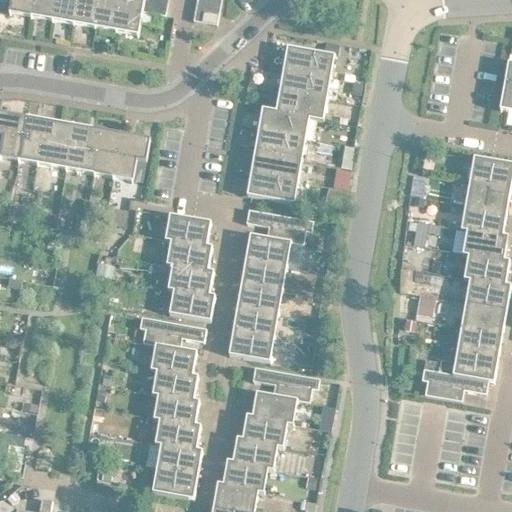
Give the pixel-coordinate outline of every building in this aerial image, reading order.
[(35,16),(38,0),(15,0),(13,12),(14,12),(14,13),(15,11),(35,14),(35,16)] [(56,20),(57,20),(60,0),(38,0),(35,16),(36,16),(36,14),(56,18),(56,20)] [(77,24),(78,24),(82,0),(60,0),(57,20),(57,18),(78,22),(77,24)] [(99,27),(99,28),(103,0),(82,0),(78,24),(79,22),(99,25),(99,27)] [(120,31),(125,0),(103,0),(99,28),(100,28),(100,26),(120,29),(120,31)] [(125,0),(120,31),(121,31),(121,29),(142,33),(141,35),(142,35),(142,34),(143,35),(145,22),(162,25),(164,14),(147,11),(148,0),(125,0)] [(172,3),(153,0),(148,0),(147,11),(164,14),(170,15),(172,3)] [(201,0),(198,20),(205,21),(207,10),(223,13),(226,1),(218,0),(201,0)] [(207,10),(205,21),(221,24),(223,13),(207,10)] [(287,68),(336,77),(336,76),(334,76),(338,56),(340,56),(339,55),(292,46),(292,47),(291,47),(293,48),(289,68),(287,68)] [(283,89),(332,98),(330,97),(334,77),(336,77),(287,68),(287,69),(289,69),(286,89),(283,89)] [(359,82),(357,93),(366,94),(367,83),(359,82)] [(285,90),(282,110),(282,111),(313,117),(313,118),(328,120),(329,120),(329,119),(327,119),(330,98),(332,99),(332,98),(283,89),(283,90),(285,90)] [(262,129),(262,130),(311,138),(309,137),(313,118),(313,117),(282,111),(282,110),(267,107),(267,108),(266,108),(266,109),(268,109),(264,130),(262,129)] [(22,160),(23,161),(31,115),(30,115),(30,117),(3,112),(3,110),(2,110),(2,111),(1,110),(0,118),(0,134),(7,135),(3,156),(4,156),(3,157),(4,157),(5,155),(23,158),(22,160)] [(41,164),(42,164),(46,141),(55,143),(59,120),(58,122),(31,117),(31,115),(23,161),(24,159),(42,162),(41,164)] [(344,116),(343,124),(351,125),(352,117),(344,116)] [(70,169),(78,123),(77,125),(59,122),(60,120),(59,120),(55,143),(46,141),(42,164),(42,162),(70,167),(70,169)] [(98,174),(102,151),(93,149),(97,127),(97,126),(96,129),(78,125),(79,123),(78,123),(70,169),(71,167),(98,172),(98,174)] [(117,177),(125,132),(125,131),(125,134),(97,129),(97,127),(93,149),(102,151),(98,174),(99,174),(99,172),(117,175),(117,177)] [(259,150),(259,151),(307,159),(305,159),(309,138),(311,139),(311,138),(262,130),(264,130),(261,151),(259,150)] [(125,132),(117,177),(118,177),(118,175),(136,179),(136,181),(137,181),(137,180),(137,179),(141,159),(151,161),(155,137),(154,137),(153,136),(153,139),(125,134),(126,132),(125,132)] [(255,171),(304,180),(302,179),(305,160),(307,160),(307,159),(259,151),(258,151),(260,152),(257,171),(255,171)] [(473,180),(473,181),(511,187),(511,162),(478,157),(477,157),(477,158),(479,158),(475,181),(473,180)] [(141,159),(137,179),(147,181),(151,161),(141,159)] [(341,167),(337,187),(352,189),(352,188),(353,183),(356,170),(341,167)] [(304,180),(255,171),(255,172),(257,172),(253,194),(251,193),(251,194),(252,194),(252,195),(299,203),(300,203),(300,202),(298,202),(302,180),(304,180)] [(469,204),(469,205),(511,212),(511,206),(511,194),(508,194),(509,188),(511,188),(511,187),(473,181),(475,182),(471,204),(469,204)] [(89,199),(85,219),(100,222),(104,202),(89,199)] [(466,229),(472,231),(473,230),(507,236),(510,218),(504,217),(505,212),(511,213),(511,212),(469,205),(471,205),(467,228),(465,228),(465,229),(466,229)] [(274,226),(272,237),(272,238),(294,242),(294,243),(296,243),(308,245),(308,244),(307,244),(310,230),(315,231),(315,232),(316,232),(318,221),(253,209),(251,223),(252,223),(252,222),(274,226)] [(170,240),(176,241),(177,240),(211,246),(214,229),(208,228),(210,220),(174,214),(174,215),(173,215),(175,216),(171,239),(169,238),(169,239),(170,239),(170,240)] [(467,254),(474,255),(474,254),(508,260),(511,243),(506,242),(507,236),(473,230),(472,231),(468,253),(466,252),(466,253),(467,253),(467,254)] [(253,242),(250,259),(292,266),(290,265),(294,243),(294,242),(272,238),(272,237),(260,235),(259,243),(253,242)] [(419,237),(418,244),(429,246),(431,239),(419,237)] [(171,264),(178,266),(178,265),(212,271),(215,253),(210,252),(211,246),(177,240),(176,241),(172,263),(170,263),(170,264),(171,264)] [(468,279),(475,280),(475,279),(510,285),(511,271),(511,267),(507,267),(508,260),(474,254),(474,255),(470,277),(468,277),(468,278),(468,279)] [(249,265),(246,282),(288,290),(286,289),(290,266),(292,267),(292,266),(250,259),(250,260),(256,261),(255,266),(249,265)] [(172,289),(179,290),(179,289),(214,295),(217,278),(211,277),(212,271),(178,265),(178,266),(174,288),(172,288),(172,289)] [(15,276),(13,285),(25,287),(27,279),(15,276)] [(469,302),(469,303),(511,310),(511,304),(511,291),(509,291),(510,285),(475,279),(475,280),(471,303),(469,302)] [(245,289),(242,306),(284,314),(284,313),(282,313),(286,290),(288,290),(246,282),(246,284),(251,285),(251,290),(245,289)] [(179,289),(179,290),(175,312),(173,312),(173,313),(174,313),(174,314),(215,321),(218,303),(212,302),(214,295),(179,289)] [(425,295),(422,313),(437,315),(440,298),(425,295)] [(465,326),(465,327),(507,334),(507,333),(501,332),(502,327),(508,328),(511,310),(469,303),(471,303),(467,327),(465,326)] [(240,313),(237,330),(279,337),(277,336),(281,314),(283,314),(284,314),(242,306),(241,307),(247,308),(246,314),(240,313)] [(159,345),(161,346),(161,345),(183,349),(184,348),(186,337),(207,341),(207,342),(208,342),(211,328),(146,317),(144,328),(145,328),(145,327),(150,328),(148,342),(147,342),(147,343),(159,345)] [(311,319),(307,341),(319,343),(323,321),(311,319)] [(411,319),(410,329),(420,330),(421,321),(411,319)] [(461,350),(503,358),(503,357),(497,356),(498,351),(504,352),(507,334),(465,327),(467,328),(463,350),(461,350)] [(279,337),(237,330),(237,331),(243,332),(242,337),(236,336),(233,354),(274,362),(274,361),(275,361),(275,360),(273,360),(277,337),(279,338),(279,337)] [(11,335),(10,345),(22,347),(22,343),(26,344),(27,338),(11,335)] [(155,370),(162,371),(162,370),(197,376),(200,358),(194,357),(195,350),(184,348),(183,349),(161,345),(161,346),(157,368),(155,368),(155,369),(155,370)] [(463,351),(459,374),(458,375),(493,381),(494,374),(500,375),(503,358),(461,350),(461,351),(463,351)] [(430,359),(428,369),(443,372),(445,361),(430,359)] [(280,384),(278,395),(278,396),(300,400),(300,401),(302,401),(302,400),(314,402),(314,401),(316,388),(321,389),(322,390),(324,379),(259,367),(257,381),(258,381),(258,380),(280,384)] [(458,375),(459,374),(457,374),(456,374),(443,372),(428,369),(426,380),(427,380),(432,380),(430,394),(429,394),(429,395),(466,401),(466,400),(468,389),(490,393),(489,394),(490,394),(493,381),(458,375)] [(157,394),(163,395),(164,394),(198,400),(201,383),(195,382),(197,376),(162,370),(162,371),(158,393),(156,393),(157,393),(157,394)] [(108,373),(106,383),(114,384),(116,374),(108,373)] [(102,388),(101,400),(109,401),(111,389),(102,388)] [(259,399),(256,417),(291,423),(290,424),(297,425),(297,424),(298,425),(298,424),(296,423),(300,401),(300,400),(278,396),(278,395),(266,393),(264,401),(259,399)] [(158,419),(165,420),(165,419),(199,425),(202,408),(197,407),(198,400),(164,394),(163,395),(160,418),(158,417),(157,418),(158,418),(158,419)] [(29,401),(27,409),(41,411),(43,404),(29,401)] [(328,405),(326,417),(338,419),(340,407),(328,405)] [(249,422),(246,439),(281,445),(281,447),(288,448),(288,447),(288,446),(286,446),(290,424),(291,423),(256,417),(255,423),(249,422)] [(159,443),(166,445),(166,443),(201,449),(204,432),(198,431),(199,425),(165,419),(165,420),(161,442),(159,442),(159,443)] [(240,445),(237,462),(271,468),(271,469),(278,470),(279,470),(279,469),(277,469),(281,447),(281,445),(246,439),(245,446),(240,445)] [(160,466),(160,467),(202,474),(205,457),(200,456),(201,449),(166,443),(166,445),(162,467),(160,466)] [(230,467),(227,485),(262,491),(261,492),(268,493),(268,492),(269,493),(269,492),(267,491),(271,469),(271,468),(237,462),(235,468),(230,467)] [(108,467),(106,479),(116,480),(117,468),(108,467)] [(202,474),(160,467),(162,468),(158,490),(156,490),(156,491),(157,491),(157,492),(192,498),(193,491),(199,492),(202,474)] [(313,476),(310,488),(318,490),(321,478),(313,476)] [(220,490),(217,508),(240,511),(257,511),(261,492),(262,491),(227,485),(226,491),(220,490)] [(19,490),(12,497),(16,502),(24,495),(19,490)] [(6,498),(0,503),(0,507),(7,511),(20,511),(21,508),(19,507),(6,498)] [(54,511),(56,500),(46,498),(45,499),(46,500),(43,511),(38,511),(22,509),(22,508),(21,508),(20,511),(54,511)] [(311,501),(310,508),(311,511),(318,511),(321,502),(311,501)]
